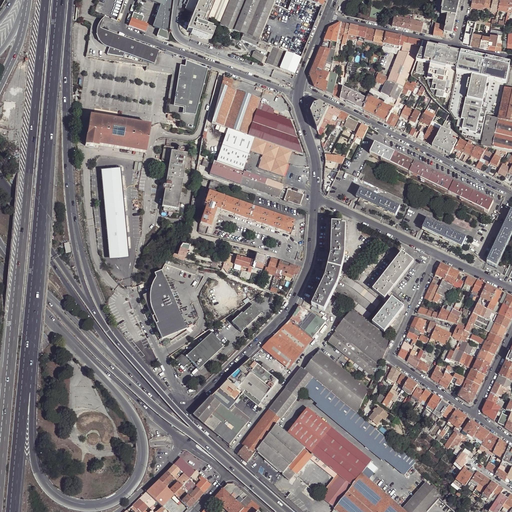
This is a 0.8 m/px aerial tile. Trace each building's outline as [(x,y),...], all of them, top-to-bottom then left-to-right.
[(173,0),(147,0),(163,6),(154,28),(159,29),(157,36),(168,40),(173,0)] [(188,0),(185,9),(184,10),(194,14),(194,13),(195,13),(200,0),(188,0)] [(200,0),(195,13),(205,18),(212,0),(200,0)] [(206,18),(208,19),(216,0),(212,0),(205,18),(206,18)] [(216,0),(208,19),(221,24),(230,0),(216,0)] [(311,2),(306,0),(230,0),(221,24),(220,26),(243,35),(259,41),(258,42),(268,46),(269,46),(272,47),(286,53),(279,69),(289,74),(290,72),(295,74),(322,6),(311,2)] [(456,16),(459,0),(444,0),(441,14),(443,14),(447,15),(456,16)] [(500,0),(492,0),(491,7),(490,10),(490,11),(498,11),(499,8),(500,0)] [(510,0),(500,0),(499,8),(508,10),(510,0)] [(144,17),(133,13),(129,26),(145,32),(147,25),(142,23),(144,17)] [(205,19),(194,15),(193,15),(187,30),(191,32),(207,38),(211,40),(214,31),(211,30),(212,28),(208,27),(207,26),(203,24),(205,19)] [(452,35),(456,16),(447,15),(446,21),(445,27),(444,29),(444,33),(452,35)] [(498,20),(497,24),(504,25),(506,17),(504,16),(503,21),(498,20)] [(392,27),(409,30),(411,21),(395,17),(392,27)] [(409,30),(426,34),(427,31),(422,30),(423,24),(413,21),(413,20),(411,20),(411,21),(409,30)] [(329,29),(321,49),(335,52),(336,48),(337,45),(337,44),(342,23),(340,23),(329,29)] [(346,24),(342,23),(337,44),(340,44),(341,40),(342,35),(343,35),(346,24)] [(341,49),(345,50),(346,44),(347,41),(348,35),(350,25),(346,24),(343,35),(341,49)] [(433,36),(443,38),(444,33),(444,29),(435,27),(435,25),(432,24),(431,28),(434,29),(433,36)] [(359,27),(350,25),(348,35),(357,37),(359,27)] [(367,29),(359,27),(357,37),(365,39),(367,29)] [(124,37),(101,29),(100,29),(99,33),(97,32),(97,35),(98,38),(100,42),(101,44),(105,46),(109,48),(107,55),(123,58),(125,54),(154,65),(158,55),(159,50),(124,37)] [(376,31),(367,29),(365,39),(364,42),(373,44),(373,42),(376,31)] [(385,33),(376,31),(373,42),(383,44),(385,33)] [(397,101),(402,92),(406,82),(406,81),(409,74),(416,55),(418,56),(420,49),(426,51),(427,46),(428,42),(385,33),(383,44),(382,46),(382,48),(381,51),(398,55),(389,78),(378,74),(375,81),(385,85),(380,93),(381,94),(378,99),(385,102),(388,97),(392,99),(392,98),(397,101)] [(503,37),(503,35),(490,33),(490,36),(489,39),(488,48),(501,51),(501,46),(503,37)] [(206,39),(193,34),(191,39),(189,44),(188,48),(205,54),(207,50),(211,40),(207,38),(206,39)] [(243,35),(240,41),(256,48),(258,42),(259,41),(243,35)] [(473,36),(471,44),(480,46),(482,38),(473,36)] [(480,46),(488,48),(489,39),(482,38),(480,46)] [(258,42),(256,48),(266,52),(268,46),(258,42)] [(509,64),(427,46),(426,51),(420,49),(418,56),(416,58),(431,62),(430,64),(427,79),(433,80),(431,90),(437,91),(436,96),(443,98),(446,83),(443,82),(446,68),(447,65),(457,67),(456,70),(465,72),(466,64),(469,65),(467,73),(472,74),(472,76),(471,81),(469,90),(467,99),(465,99),(461,120),(464,121),(462,130),(469,131),(469,133),(476,134),(485,94),(487,84),(488,80),(489,77),(506,81),(509,64)] [(265,64),(279,69),(286,53),(272,47),(270,53),(265,64)] [(315,87),(326,93),(330,73),(333,63),(333,60),(335,52),(321,49),(310,76),(315,87)] [(251,57),(262,63),(265,58),(254,52),(251,57)] [(416,58),(418,56),(416,55),(409,74),(410,74),(411,75),(416,61),(416,58)] [(208,68),(186,60),(185,66),(184,74),(180,73),(177,100),(180,100),(179,106),(185,107),(184,114),(186,114),(196,115),(208,68)] [(335,70),(339,72),(341,62),(335,60),(335,63),(333,63),(330,73),(334,75),(335,70)] [(347,68),(344,82),(347,83),(349,75),(350,75),(351,72),(357,73),(358,68),(363,69),(370,71),(371,68),(368,68),(366,67),(349,63),(347,68)] [(465,72),(456,70),(456,73),(464,75),(464,76),(467,76),(467,75),(472,76),(472,74),(467,73),(469,65),(466,64),(465,72)] [(333,96),(340,100),(343,88),(344,82),(347,68),(344,67),(340,87),(340,88),(337,87),(337,86),(336,85),(333,96)] [(326,93),(333,96),(336,85),(338,76),(334,75),(330,73),(326,93)] [(232,81),(223,78),(221,86),(229,89),(232,81)] [(408,89),(413,91),(414,89),(415,87),(410,84),(408,83),(406,82),(402,92),(406,94),(408,89)] [(258,103),(260,99),(229,89),(221,86),(212,123),(227,129),(247,136),(256,110),(258,103)] [(340,100),(363,111),(367,100),(343,88),(340,100)] [(374,90),(370,89),(369,94),(378,99),(381,94),(380,93),(374,90)] [(507,152),(511,152),(511,90),(504,89),(498,119),(491,149),(494,150),(497,151),(501,151),(504,152),(507,152)] [(367,100),(363,111),(386,123),(391,114),(394,107),(391,105),(385,102),(378,99),(369,94),(367,100)] [(180,100),(177,100),(175,99),(174,108),(183,109),(182,115),(185,116),(186,114),(184,114),(185,107),(179,106),(180,100)] [(274,109),(258,103),(256,110),(261,112),(272,115),(273,113),(274,109)] [(311,113),(317,132),(329,109),(320,105),(314,107),(311,113)] [(401,116),(410,121),(415,111),(406,106),(401,116)] [(317,132),(320,139),(332,115),(335,116),(338,118),(341,112),(330,107),(329,109),(317,132)] [(261,112),(256,110),(247,136),(254,138),(292,151),(303,155),(290,122),(285,120),(272,115),(261,112)] [(416,123),(419,116),(421,114),(415,111),(410,121),(408,124),(411,125),(413,122),(416,123)] [(426,111),(424,115),(433,119),(434,116),(426,111)] [(349,116),(341,112),(338,118),(337,120),(339,121),(339,120),(340,119),(345,121),(344,123),(345,123),(348,118),(349,116)] [(386,123),(394,127),(398,118),(391,114),(386,123)] [(429,126),(430,125),(433,119),(424,115),(422,118),(420,121),(429,126)] [(90,116),(85,146),(98,148),(99,145),(146,153),(151,126),(127,122),(118,120),(90,116)] [(486,148),(489,149),(491,149),(498,119),(487,116),(481,146),(483,147),(486,148)] [(354,122),(348,118),(345,123),(344,127),(350,130),(354,122)] [(361,125),(354,122),(350,130),(354,132),(353,133),(356,135),(361,125)] [(368,128),(361,125),(356,135),(363,138),(368,128)] [(424,138),(429,140),(435,128),(430,125),(429,126),(428,128),(425,135),(424,138)] [(429,140),(434,143),(440,130),(435,128),(429,140)] [(432,146),(450,155),(451,154),(451,153),(457,142),(450,138),(448,137),(449,136),(451,133),(441,128),(440,130),(434,143),(432,146)] [(254,138),(247,136),(227,129),(221,146),(248,155),(249,151),(254,138)] [(292,151),(254,138),(249,151),(262,156),(258,168),(283,177),(292,151)] [(455,149),(463,152),(467,144),(460,140),(455,149)] [(463,152),(471,156),(475,148),(474,147),(472,146),(471,145),(472,143),(468,142),(467,144),(463,152)] [(390,164),(395,153),(375,144),(369,154),(390,164)] [(248,155),(221,146),(216,162),(243,171),(248,155)] [(479,161),(481,158),(484,151),(476,146),(475,148),(471,156),(474,158),(479,161)] [(164,147),(162,160),(162,161),(162,162),(169,163),(165,186),(163,186),(162,187),(162,188),(163,190),(164,190),(162,207),(163,207),(163,208),(162,209),(162,210),(163,211),(178,214),(179,213),(180,206),(180,205),(178,205),(181,189),(180,187),(179,187),(182,169),(181,169),(181,168),(188,169),(189,169),(190,169),(192,157),(175,154),(176,150),(175,149),(165,147),(164,147)] [(484,165),(488,167),(490,163),(494,156),(487,152),(489,149),(486,148),(484,151),(481,158),(486,161),(484,165)] [(415,163),(395,153),(390,164),(410,173),(414,164),(415,163)] [(494,156),(490,163),(497,166),(501,158),(498,156),(495,154),(494,156)] [(337,156),(325,155),(325,160),(334,162),(335,161),(342,164),(344,159),(337,156)] [(211,169),(214,161),(205,158),(202,165),(211,169)] [(243,176),(244,172),(243,171),(216,162),(214,161),(211,169),(210,174),(240,185),(240,184),(243,176)] [(434,173),(414,164),(410,173),(409,174),(429,183),(434,173)] [(498,173),(505,177),(510,167),(508,167),(502,164),(498,173)] [(302,195),(303,192),(244,172),(243,176),(293,193),(294,192),(302,195)] [(454,183),(434,173),(429,183),(449,193),(453,183),(454,183)] [(302,195),(294,192),(293,193),(243,176),(240,184),(284,199),(287,200),(296,204),(299,205),(302,195)] [(216,195),(220,183),(211,180),(207,192),(208,192),(216,195)] [(473,193),(453,183),(449,193),(448,194),(468,203),(473,193)] [(376,207),(380,198),(360,189),(356,198),(376,207)] [(216,195),(208,192),(204,205),(206,206),(200,224),(208,227),(210,227),(216,209),(220,211),(225,198),(216,195)] [(493,202),(473,193),(468,203),(488,213),(493,202)] [(238,202),(225,198),(220,211),(234,215),(238,202)] [(399,207),(380,198),(376,207),(395,216),(399,207)] [(252,207),(238,202),(234,215),(247,220),(252,207)] [(266,212),(252,207),(247,220),(262,225),(266,212)] [(280,217),(266,212),(262,225),(275,230),(280,217)] [(294,222),(280,217),(275,230),(289,234),(294,222)] [(422,229),(442,238),(446,229),(426,219),(422,229)] [(208,227),(200,224),(199,232),(206,235),(208,227)] [(343,301),(366,319),(371,314),(347,295),(336,289),(339,281),(345,259),(346,226),(342,226),(340,225),(340,224),(333,224),(332,254),(332,257),(332,260),(328,274),(327,277),(326,280),(318,296),(316,302),(313,307),(323,312),(331,294),(333,295),(343,301)] [(494,246),(504,250),(511,232),(511,230),(504,227),(494,246)] [(446,229),(442,238),(461,247),(465,238),(446,229)] [(496,266),(504,250),(494,246),(487,262),(496,266)] [(180,256),(184,258),(187,250),(180,248),(178,252),(177,255),(180,256)] [(414,262),(401,252),(372,290),(384,299),(414,262)] [(263,266),(265,259),(256,256),(253,262),(251,269),(261,272),(263,266)] [(248,268),(250,261),(236,257),(233,266),(247,270),(248,268)] [(277,269),(279,263),(270,260),(268,267),(267,268),(265,268),(264,273),(274,276),(275,275),(276,273),(277,269)] [(296,276),(299,269),(279,263),(277,269),(282,271),(281,275),(283,275),(284,272),(296,276)] [(436,275),(437,276),(443,279),(445,279),(450,268),(441,264),(436,275)] [(459,272),(450,268),(445,279),(444,281),(444,282),(453,286),(453,285),(455,282),(456,279),(458,275),(458,274),(459,272)] [(161,340),(186,329),(161,271),(152,274),(154,277),(152,280),(150,283),(149,287),(140,290),(161,340)] [(381,301),(365,289),(358,283),(345,276),(344,278),(342,277),(340,281),(353,289),(376,307),(381,301)] [(477,281),(468,277),(465,283),(468,285),(474,287),(477,281)] [(317,295),(318,296),(326,280),(324,279),(317,295)] [(444,282),(444,281),(443,281),(433,301),(438,304),(438,303),(440,299),(440,298),(445,301),(446,298),(447,298),(453,286),(444,282)] [(486,285),(477,281),(474,287),(473,291),(482,295),(486,285)] [(432,283),(424,299),(427,300),(429,301),(431,302),(439,286),(434,284),(432,283)] [(497,290),(486,285),(482,295),(480,298),(491,302),(497,290)] [(502,292),(497,290),(491,302),(490,304),(495,306),(496,305),(502,292)] [(325,312),(333,295),(331,294),(323,312),(325,312)] [(511,296),(508,295),(503,304),(511,308),(511,296)] [(404,307),(392,298),(390,297),(388,299),(390,300),(372,323),(384,332),(404,307)] [(480,305),(477,304),(475,309),(473,313),(478,315),(480,316),(484,307),(480,305)] [(511,318),(511,308),(503,304),(500,312),(499,314),(499,315),(511,320),(511,318)] [(242,313),(231,323),(241,333),(261,314),(252,305),(243,314),(242,313)] [(291,320),(262,348),(273,356),(277,359),(289,369),(325,323),(299,306),(297,310),(294,314),(291,320)] [(418,314),(426,316),(429,311),(420,308),(418,314)] [(366,320),(352,309),(352,310),(365,321),(366,320)] [(446,311),(442,309),(440,313),(440,314),(437,319),(447,321),(451,314),(451,313),(450,312),(446,311)] [(462,313),(453,309),(451,313),(451,314),(460,318),(462,313)] [(365,321),(352,310),(351,310),(335,330),(336,331),(380,365),(391,341),(365,321)] [(478,315),(473,313),(473,314),(472,316),(469,322),(471,324),(472,324),(475,319),(476,320),(478,315)] [(451,314),(447,321),(456,325),(460,318),(451,314)] [(499,315),(497,319),(495,324),(507,329),(511,320),(499,315)] [(415,318),(411,328),(421,333),(423,335),(426,327),(424,327),(426,321),(415,318)] [(431,338),(435,327),(437,324),(430,322),(427,332),(430,333),(428,336),(431,338)] [(503,338),(507,329),(495,324),(491,333),(503,338)] [(446,345),(447,345),(452,335),(435,327),(431,338),(446,345)] [(421,333),(411,328),(409,332),(419,337),(421,333)] [(453,335),(460,338),(464,330),(457,328),(453,335)] [(374,378),(380,365),(336,331),(336,332),(332,337),(328,342),(334,347),(368,373),(374,378)] [(419,337),(409,332),(407,337),(413,341),(417,342),(419,337)] [(212,333),(189,354),(186,357),(190,362),(191,363),(198,370),(224,347),(212,333)] [(498,347),(503,338),(491,333),(487,342),(498,347)] [(427,344),(429,339),(421,335),(419,339),(427,344)] [(483,342),(484,340),(475,336),(474,336),(473,335),(471,339),(482,344),(483,342)] [(471,351),(473,347),(470,345),(466,343),(465,343),(460,340),(459,344),(462,345),(461,348),(459,351),(469,356),(470,355),(471,351)] [(494,356),(498,347),(487,342),(486,341),(485,343),(484,345),(483,347),(483,349),(482,351),(494,356)] [(412,351),(414,348),(410,346),(404,342),(402,348),(408,352),(411,353),(412,351)] [(404,360),(408,352),(402,348),(398,356),(404,360)] [(464,366),(469,356),(459,351),(456,349),(454,352),(451,359),(464,366)] [(186,357),(189,354),(186,351),(176,360),(184,368),(187,365),(190,362),(186,357)] [(357,414),(368,390),(319,351),(304,370),(313,378),(313,377),(324,386),(357,414)] [(415,352),(412,351),(411,353),(411,354),(409,357),(408,360),(407,362),(410,365),(414,357),(413,357),(415,352)] [(490,365),(494,356),(482,351),(478,358),(477,360),(490,365)] [(415,358),(414,357),(410,365),(416,368),(420,360),(417,359),(415,358)] [(251,359),(247,363),(254,369),(258,365),(251,359)] [(426,364),(420,360),(416,368),(421,372),(423,369),(427,372),(430,366),(426,364)] [(485,375),(490,365),(477,360),(475,365),(473,368),(473,370),(485,375)] [(506,360),(499,375),(511,381),(511,380),(511,379),(511,363),(507,361),(506,360)] [(247,363),(228,380),(238,388),(240,386),(254,369),(247,363)] [(264,363),(261,367),(268,373),(271,369),(264,363)] [(254,369),(240,386),(246,391),(261,403),(266,398),(268,395),(279,382),(268,373),(261,367),(258,365),(254,369)] [(289,390),(304,370),(301,368),(286,388),(289,390)] [(397,380),(401,374),(392,368),(389,375),(397,380)] [(480,386),(485,375),(473,370),(472,369),(467,379),(480,386)] [(289,390),(298,397),(302,391),(313,378),(304,370),(289,390)] [(439,384),(443,375),(437,371),(435,370),(431,378),(439,384)] [(463,388),(467,379),(453,373),(450,372),(446,370),(445,372),(454,378),(458,380),(455,385),(460,387),(463,388)] [(454,378),(445,372),(443,375),(439,384),(447,389),(450,384),(454,378)] [(371,383),(374,378),(368,373),(364,378),(370,382),(371,383)] [(409,379),(402,374),(398,381),(399,381),(405,385),(409,379)] [(395,384),(397,380),(389,375),(387,379),(393,383),(395,384)] [(499,375),(495,383),(507,388),(511,390),(511,388),(511,381),(499,375)] [(313,400),(324,386),(313,377),(313,378),(302,391),(313,400)] [(417,385),(409,379),(405,385),(404,387),(404,388),(405,389),(412,393),(417,385)] [(476,395),(480,386),(467,379),(463,388),(476,395)] [(228,380),(219,389),(236,403),(246,391),(240,386),(238,388),(228,380)] [(282,385),(279,382),(268,395),(269,396),(267,399),(266,398),(261,403),(265,406),(282,385)] [(495,383),(491,392),(499,396),(503,397),(507,388),(495,383)] [(372,426),(357,414),(324,386),(313,400),(317,404),(361,440),(372,426)] [(244,445),(245,446),(272,412),(289,390),(286,388),(247,439),(246,440),(248,441),(244,445)] [(413,396),(420,400),(421,399),(424,393),(417,388),(412,396),(413,396)] [(472,403),(476,395),(463,388),(458,397),(469,404),(472,403)] [(219,389),(212,397),(229,411),(232,408),(236,403),(219,389)] [(281,419),(297,398),(298,397),(289,390),(272,412),(281,419)] [(429,404),(434,396),(426,390),(424,393),(421,399),(422,400),(423,401),(429,404)] [(386,408),(389,402),(394,395),(393,395),(390,393),(386,399),(383,405),(386,408)] [(490,393),(487,401),(495,405),(498,399),(499,397),(490,393)] [(377,401),(383,405),(386,399),(380,395),(377,401)] [(428,406),(435,412),(441,401),(434,396),(429,404),(428,406)] [(205,425),(224,441),(230,445),(246,425),(229,411),(212,397),(194,416),(199,420),(202,417),(207,422),(205,425)] [(498,399),(495,405),(501,407),(502,408),(504,403),(498,399)] [(443,415),(449,406),(441,401),(435,412),(442,417),(443,415)] [(495,405),(487,401),(482,411),(483,414),(487,417),(489,418),(494,421),(497,416),(501,407),(495,405)] [(360,442),(361,440),(317,404),(316,406),(360,442)] [(449,418),(451,419),(456,411),(449,406),(443,415),(447,417),(449,418)] [(378,407),(374,412),(369,418),(377,425),(382,419),(384,420),(388,415),(378,407)] [(229,411),(246,425),(249,422),(232,408),(229,411)] [(288,433),(306,448),(312,453),(332,428),(307,408),(288,433)] [(511,413),(506,410),(504,409),(503,412),(500,418),(498,424),(505,429),(511,413)] [(459,429),(459,428),(467,418),(456,411),(451,419),(449,422),(456,427),(457,428),(459,429)] [(245,446),(254,454),(257,451),(277,424),(281,419),(272,412),(245,446)] [(474,436),(480,427),(471,421),(465,429),(463,432),(468,435),(472,438),(474,436)] [(274,466),(283,474),(288,468),(304,450),(306,448),(288,433),(282,428),(277,424),(257,451),(262,455),(266,459),(273,451),(281,458),(274,466)] [(377,453),(388,440),(372,426),(361,440),(377,453)] [(478,442),(482,445),(490,433),(480,427),(474,436),(479,440),(478,442)] [(332,428),(312,453),(313,454),(318,458),(320,460),(325,464),(328,466),(340,476),(352,486),(362,474),(366,467),(371,461),(332,428)] [(445,447),(448,450),(453,443),(458,435),(458,434),(455,432),(445,447)] [(494,453),(500,440),(490,433),(482,445),(494,453)] [(458,435),(453,443),(458,446),(463,439),(460,437),(458,435)] [(376,455),(377,453),(361,440),(360,442),(376,455)] [(406,454),(388,440),(377,453),(385,460),(395,468),(406,454)] [(503,460),(510,447),(507,445),(500,440),(494,453),(493,454),(503,460)] [(238,454),(247,462),(254,454),(245,446),(238,454)] [(511,464),(511,448),(510,447),(503,460),(508,463),(509,463),(511,464)] [(288,468),(296,474),(298,471),(303,466),(311,457),(311,456),(304,450),(288,468)] [(266,459),(274,466),(281,458),(273,451),(266,459)] [(385,460),(377,453),(376,455),(383,462),(385,460)] [(462,468),(465,464),(464,464),(466,461),(465,460),(467,456),(462,453),(456,463),(462,468)] [(313,454),(311,456),(311,457),(333,475),(334,476),(340,476),(328,466),(326,468),(323,466),(325,464),(320,460),(319,462),(316,460),(318,458),(313,454)] [(272,467),(274,466),(266,459),(265,461),(272,467)] [(486,469),(495,475),(498,469),(488,463),(486,469)] [(167,472),(182,486),(189,479),(174,465),(167,472)] [(457,475),(461,470),(454,465),(452,467),(455,469),(453,472),(457,475)] [(374,474),(366,467),(362,474),(369,480),(374,474)] [(283,474),(283,475),(290,481),(294,476),(296,474),(288,468),(283,474)] [(465,469),(464,468),(456,479),(464,486),(465,486),(473,475),(471,474),(468,472),(465,469)] [(495,475),(505,481),(508,475),(506,474),(503,472),(498,469),(495,475)] [(196,471),(189,479),(192,483),(200,475),(196,471)] [(159,480),(174,494),(181,488),(182,486),(167,472),(159,480)] [(477,472),(476,474),(472,479),(479,484),(485,477),(477,472)] [(405,511),(403,510),(369,480),(362,474),(352,486),(335,508),(334,509),(337,511),(405,511)] [(211,485),(200,475),(192,483),(203,493),(207,489),(211,485)] [(335,508),(352,486),(340,476),(338,479),(330,490),(325,496),(323,499),(335,508)] [(338,479),(340,476),(334,476),(326,487),(330,490),(338,479)] [(492,482),(485,477),(479,484),(486,489),(492,482)] [(192,483),(189,479),(182,486),(181,488),(185,491),(185,492),(187,493),(191,489),(194,491),(193,492),(191,490),(189,493),(189,494),(188,495),(196,502),(200,497),(203,493),(192,483)] [(174,494),(159,480),(146,493),(156,502),(158,503),(162,507),(168,501),(174,494)] [(498,486),(492,482),(486,489),(484,493),(483,495),(489,499),(493,492),(498,486)] [(405,511),(427,511),(439,499),(439,498),(441,496),(427,483),(403,510),(405,511)] [(235,485),(234,484),(228,484),(217,496),(216,498),(221,503),(220,504),(228,511),(214,511),(208,506),(202,511),(258,511),(262,509),(246,495),(235,485)] [(486,489),(479,484),(477,487),(479,489),(484,493),(486,489)] [(503,489),(498,486),(493,492),(495,494),(499,496),(500,494),(503,489)] [(325,496),(330,490),(326,487),(321,493),(325,496)] [(185,491),(181,488),(174,494),(178,498),(179,497),(185,491)] [(187,493),(185,492),(184,493),(187,496),(182,500),(179,497),(178,498),(189,509),(196,502),(188,495),(188,494),(187,493)] [(150,508),(156,502),(146,493),(140,499),(148,507),(150,508)] [(508,498),(500,494),(499,496),(496,501),(495,502),(492,506),(490,510),(489,511),(491,511),(498,511),(502,506),(504,503),(508,498)] [(140,511),(143,511),(148,507),(140,499),(133,505),(140,511)] [(502,506),(510,511),(511,509),(511,508),(504,503),(502,506)]
